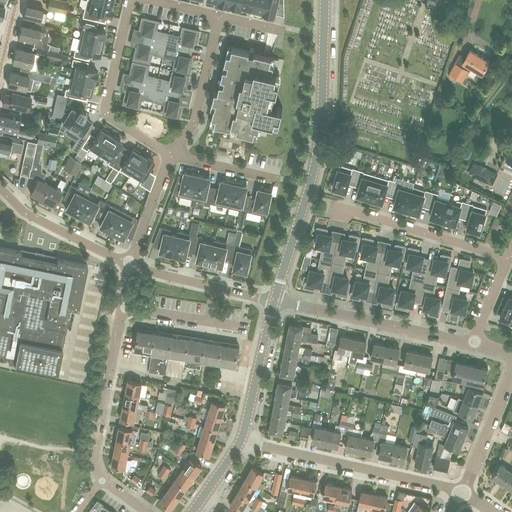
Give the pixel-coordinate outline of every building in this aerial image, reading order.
[(86,0),(82,17),(94,20),(96,14),(108,17),(108,16),(110,16),(111,9),(110,8),(111,5),(90,0),(86,0)] [(230,0),(229,6),(241,9),(241,8),(241,7),(242,0),(230,0)] [(242,0),(241,7),(241,8),(252,10),(254,0),(242,0)] [(254,0),(252,10),(263,13),(266,0),(254,0)] [(266,0),(263,13),(262,14),(274,17),(277,4),(284,5),(283,0),(266,0)] [(44,22),(46,13),(41,12),(42,6),(26,3),(23,17),(44,22)] [(66,8),(48,4),(47,10),(65,14),(66,8)] [(143,34),(142,39),(166,45),(168,33),(156,31),(159,21),(142,17),(140,27),(143,28),(142,31),(142,34),(143,34)] [(81,20),(80,26),(82,26),(79,39),(101,44),(102,40),(104,41),(106,33),(104,33),(104,32),(92,29),(94,23),(81,20)] [(33,47),(37,48),(37,47),(47,50),(49,44),(37,41),(39,34),(44,35),(46,28),(22,22),(18,38),(34,42),(33,47)] [(168,33),(166,45),(189,51),(191,45),(192,45),(193,43),(193,40),(197,41),(199,31),(183,27),(180,36),(168,33)] [(101,44),(79,39),(77,50),(74,50),(73,56),(85,59),(87,53),(99,56),(99,54),(101,55),(102,47),(101,47),(101,44)] [(151,54),(163,57),(166,45),(142,39),(141,45),(139,45),(139,47),(138,50),(134,49),(132,59),(149,63),(151,54)] [(189,51),(166,45),(163,57),(175,59),(173,69),(189,73),(192,63),(188,62),(189,59),(190,56),(188,56),(189,51)] [(20,68),(32,70),(34,71),(38,54),(60,59),(61,53),(47,50),(37,47),(37,48),(35,53),(33,53),(33,52),(16,48),(12,61),(22,63),(20,68)] [(210,125),(231,130),(266,138),(269,123),(278,125),(282,109),(273,107),(284,61),(228,48),(217,93),(214,92),(210,109),(213,110),(210,125)] [(481,74),(489,61),(469,49),(460,65),(455,62),(448,72),(462,80),(468,70),(465,68),(466,69),(468,66),(481,74)] [(73,77),(92,82),(93,78),(95,79),(97,71),(95,71),(95,70),(83,67),(85,61),(72,58),(71,64),(76,65),(73,77)] [(155,89),(158,78),(146,75),(148,66),(132,62),(129,72),(133,73),(132,75),(132,78),(133,78),(132,84),(155,89)] [(49,82),(51,75),(50,74),(34,71),(32,70),(30,77),(49,82)] [(7,85),(25,89),(28,76),(10,71),(7,85)] [(187,85),(189,75),(172,71),(170,81),(158,78),(155,89),(179,95),(181,90),(182,90),(183,87),(183,84),(187,85)] [(73,77),(70,76),(68,89),(65,88),(64,95),(76,98),(78,91),(89,94),(90,93),(91,93),(93,86),(91,85),(92,82),(73,77)] [(124,94),(122,104),(139,108),(141,98),(153,101),(155,89),(132,84),(130,89),(129,89),(128,92),(128,94),(124,94)] [(179,117),(182,107),(178,106),(179,104),(179,101),(178,101),(179,95),(155,89),(153,101),(165,104),(162,113),(179,117)] [(28,110),(30,100),(31,97),(12,93),(11,95),(5,94),(2,104),(28,110)] [(67,125),(81,134),(90,121),(84,117),(85,111),(79,110),(77,113),(71,109),(68,114),(64,111),(59,130),(63,132),(67,125)] [(32,138),(33,131),(18,127),(20,117),(0,112),(0,113),(0,134),(1,134),(2,131),(32,138)] [(99,153),(110,136),(107,134),(108,133),(102,129),(101,130),(100,130),(93,140),(88,136),(81,147),(87,151),(88,149),(99,155),(100,153),(99,153)] [(36,142),(54,146),(56,135),(38,132),(36,142)] [(71,149),(77,153),(85,140),(79,136),(71,149)] [(107,164),(113,167),(120,157),(114,153),(121,143),(120,142),(121,141),(114,137),(113,138),(110,136),(99,153),(100,153),(110,160),(107,164)] [(21,153),(23,144),(0,138),(0,152),(9,154),(9,150),(21,153)] [(33,157),(32,161),(38,162),(43,144),(36,143),(33,157)] [(363,152),(340,145),(338,152),(361,159),(363,152)] [(120,157),(113,167),(118,171),(121,167),(131,173),(131,174),(142,157),(139,155),(140,153),(134,149),(133,151),(131,150),(125,160),(120,157)] [(32,161),(33,157),(24,155),(20,175),(28,177),(32,161)] [(81,163),(69,155),(67,160),(72,163),(68,170),(75,174),(81,163)] [(146,159),(142,157),(131,174),(131,173),(129,175),(140,182),(139,184),(149,191),(154,178),(146,173),(153,162),(147,158),(146,159)] [(355,182),(358,169),(340,164),(338,171),(336,170),(334,177),(336,177),(333,187),(339,189),(338,191),(345,193),(349,180),(355,182)] [(358,169),(355,182),(361,183),(358,195),(369,198),(377,175),(358,169)] [(480,178),(479,181),(484,184),(485,181),(492,184),(497,174),(485,169),(481,179),(480,178)] [(41,172),(41,171),(37,179),(29,193),(41,198),(48,184),(42,181),(45,174),(41,172)] [(192,199),(197,176),(184,173),(182,184),(176,183),(172,195),(178,196),(192,199)] [(377,175),(369,198),(382,202),(386,191),(391,193),(395,180),(377,175)] [(197,176),(192,199),(204,202),(204,205),(210,206),(211,203),(210,203),(213,191),(207,190),(210,178),(197,176)] [(48,184),(41,198),(53,205),(64,184),(66,181),(60,178),(55,187),(48,184)] [(412,191),(413,191),(413,189),(401,185),(401,183),(395,180),(391,193),(397,195),(394,206),(406,210),(412,191)] [(210,203),(211,203),(229,207),(234,184),(233,183),(234,182),(227,181),(227,182),(221,181),(219,192),(213,191),(210,203)] [(248,212),(250,199),(244,198),(247,186),(241,185),(242,184),(235,182),(235,184),(234,184),(229,207),(240,210),(237,222),(244,223),(247,211),(248,212)] [(65,209),(77,215),(87,196),(88,194),(70,185),(64,196),(71,199),(65,209)] [(250,199),(248,212),(266,216),(271,192),(270,192),(271,190),(264,189),(264,190),(258,189),(256,200),(250,199)] [(428,204),(431,192),(426,190),(425,195),(413,191),(412,191),(406,210),(419,214),(422,202),(428,204)] [(448,202),(449,202),(450,200),(437,196),(438,194),(431,192),(428,204),(434,206),(431,217),(443,221),(448,202)] [(99,199),(98,202),(87,196),(77,215),(88,221),(92,215),(97,217),(99,213),(105,202),(99,199)] [(465,215),(468,203),(457,199),(456,204),(449,202),(448,202),(443,221),(456,225),(459,213),(465,215)] [(110,233),(122,211),(105,202),(99,213),(104,216),(99,227),(110,233)] [(487,208),(468,203),(465,215),(471,217),(467,230),(474,232),(475,230),(480,232),(483,222),(485,222),(487,215),(485,215),(487,208)] [(122,211),(110,233),(122,238),(127,228),(134,231),(138,219),(122,211)] [(332,261),(336,243),(330,241),(331,237),(326,236),(327,229),(317,226),(315,239),(318,240),(317,244),(323,246),(320,258),(332,261)] [(160,252),(173,255),(177,236),(170,234),(171,230),(160,227),(156,239),(163,241),(160,252)] [(239,239),(239,230),(230,231),(230,239),(239,239)] [(194,248),(197,236),(178,231),(177,236),(173,255),(186,258),(188,246),(194,248)] [(332,261),(344,263),(347,251),(353,253),(354,248),(357,249),(360,236),(350,234),(348,241),(343,240),(342,244),(336,243),(332,261)] [(197,236),(194,248),(199,249),(197,260),(209,263),(214,244),(201,241),(202,237),(197,236)] [(378,271),(382,253),(375,251),(376,247),(371,246),(373,239),(363,237),(360,249),(363,250),(362,255),(368,256),(366,268),(378,271)] [(225,255),(230,256),(233,244),(215,240),(214,244),(209,263),(222,266),(225,255)] [(252,248),(233,244),(230,256),(236,258),(233,269),(239,270),(239,272),(245,273),(245,272),(246,272),(252,248)] [(378,271),(390,273),(392,261),(399,262),(400,258),(403,258),(405,246),(395,244),(394,251),(389,250),(388,254),(382,253),(378,271)] [(0,354),(9,357),(8,362),(14,363),(14,365),(56,374),(65,330),(70,308),(77,309),(86,264),(56,258),(56,259),(42,256),(43,253),(42,252),(42,254),(35,252),(36,251),(35,251),(34,254),(20,252),(20,251),(0,246),(0,354)] [(428,260),(422,259),(423,257),(418,256),(419,249),(409,246),(406,259),(409,260),(408,264),(415,266),(412,278),(423,281),(428,260)] [(435,260),(435,262),(428,260),(423,281),(436,284),(438,271),(445,273),(446,268),(449,269),(452,256),(442,254),(440,261),(435,260)] [(307,273),(307,275),(304,275),(303,282),(305,282),(304,286),(314,288),(315,283),(320,284),(321,280),(327,281),(332,261),(320,258),(318,271),(311,269),(310,274),(307,273)] [(451,266),(447,286),(459,289),(461,281),(470,283),(473,271),(468,270),(470,260),(460,258),(458,268),(451,266)] [(332,261),(327,281),(334,282),(333,287),(338,288),(337,293),(347,295),(350,283),(347,282),(348,277),(341,276),(344,263),(332,261)] [(378,271),(366,268),(363,281),(357,279),(356,284),(353,283),(350,296),(360,298),(361,293),(366,294),(367,290),(373,291),(378,271)] [(378,271),(373,291),(379,292),(379,297),(384,298),(382,303),(392,305),(395,293),(392,292),(393,287),(387,286),(390,273),(378,271)] [(423,281),(412,278),(409,291),(402,289),(401,294),(398,293),(396,306),(406,308),(407,303),(412,304),(413,300),(419,301),(423,281)] [(423,281),(419,301),(425,302),(424,307),(429,308),(428,313),(438,316),(441,303),(438,302),(439,298),(433,296),(436,284),(423,281)] [(458,297),(459,289),(447,286),(442,309),(449,310),(447,318),(457,320),(459,310),(464,311),(467,299),(458,297)] [(511,310),(505,307),(500,317),(511,322),(511,326),(511,329),(511,310)] [(289,324),(287,336),(300,339),(301,333),(307,335),(308,334),(314,335),(316,329),(309,328),(289,324)] [(135,349),(152,351),(155,331),(138,329),(135,349)] [(149,370),(166,373),(172,334),(155,331),(152,351),(149,370)] [(172,334),(166,373),(182,376),(184,366),(186,357),(189,337),(172,334)] [(341,359),(348,361),(353,337),(341,334),(337,349),(335,348),(332,362),(340,364),(341,359)] [(336,337),(328,335),(326,343),(334,345),(336,337)] [(299,346),(300,339),(287,336),(284,349),(298,351),(299,346)] [(206,340),(189,337),(186,357),(184,366),(201,368),(202,360),(206,340)] [(366,340),(353,337),(348,361),(356,363),(357,354),(363,355),(366,340)] [(222,343),(206,340),(202,360),(219,362),(222,343)] [(371,357),(383,360),(386,345),(374,342),(371,357)] [(239,346),(222,343),(219,362),(236,365),(239,346)] [(399,347),(386,345),(383,360),(396,363),(399,347)] [(296,364),(298,352),(298,351),(284,349),(282,361),(296,364)] [(416,367),(419,352),(407,349),(404,364),(416,367)] [(432,355),(419,352),(416,367),(429,370),(432,355)] [(444,373),(445,368),(447,359),(439,357),(435,377),(442,379),(444,373)] [(484,385),(487,368),(447,359),(445,368),(454,370),(452,378),(471,382),(470,386),(481,391),(483,385),(484,385)] [(296,364),(282,361),(280,374),(293,376),(296,364)] [(363,373),(364,368),(365,362),(359,361),(356,372),(363,373)] [(128,380),(125,393),(139,396),(140,391),(143,391),(146,390),(146,386),(145,384),(141,383),(128,380)] [(289,397),(291,384),(278,381),(276,394),(289,397)] [(481,391),(470,386),(469,386),(462,383),(459,390),(466,392),(463,398),(477,404),(483,391),(481,391)] [(173,403),(177,390),(168,388),(165,401),(173,403)] [(196,396),(194,401),(200,403),(202,398),(205,391),(201,390),(198,389),(196,396)] [(441,393),(428,390),(424,403),(435,407),(438,400),(438,399),(441,393)] [(137,403),(139,396),(125,393),(123,405),(136,408),(147,411),(148,405),(137,403)] [(289,397),(276,394),(273,407),(287,409),(293,410),(300,412),(301,407),(288,404),(289,397)] [(477,404),(463,398),(458,396),(453,409),(458,412),(457,412),(472,418),(472,416),(474,417),(476,412),(475,411),(477,404)] [(221,417),(225,405),(212,400),(208,413),(221,417)] [(172,405),(165,404),(163,414),(169,415),(172,405)] [(134,421),(136,408),(123,405),(120,418),(134,421)] [(287,409),(273,407),(271,419),(284,422),(287,409)] [(221,417),(208,413),(204,425),(218,429),(221,417)] [(375,416),(375,425),(385,426),(385,416),(375,416)] [(282,434),(284,422),(271,419),(269,431),(282,434)] [(434,421),(432,426),(454,435),(463,439),(468,427),(454,421),(451,427),(447,425),(447,426),(434,421)] [(511,426),(504,422),(500,429),(511,436),(511,426)] [(218,429),(204,425),(200,438),(214,442),(218,429)] [(300,438),(307,439),(310,427),(302,425),(300,438)] [(408,440),(414,442),(416,432),(418,427),(412,425),(408,440)] [(118,426),(116,439),(130,442),(135,443),(137,430),(118,426)] [(315,427),(312,441),(325,444),(328,429),(320,427),(316,426),(315,427)] [(434,468),(447,471),(450,459),(449,459),(453,448),(459,450),(463,439),(454,435),(432,426),(430,430),(447,437),(444,444),(445,444),(440,456),(436,456),(434,468)] [(377,440),(380,429),(373,427),(372,433),(368,437),(361,436),(358,451),(371,453),(374,439),(377,440)] [(154,442),(162,442),(161,429),(153,430),(154,442)] [(328,429),(325,444),(338,446),(341,432),(341,431),(335,430),(328,429)] [(379,455),(391,458),(394,443),(385,441),(388,430),(380,429),(377,440),(381,441),(379,455)] [(428,466),(433,445),(425,443),(427,434),(416,432),(414,442),(413,445),(419,446),(415,464),(428,466)] [(345,448),(358,451),(361,436),(349,433),(345,448)] [(214,442),(200,438),(197,450),(210,454),(214,442)] [(116,439),(113,452),(127,454),(130,442),(116,439)] [(404,461),(407,446),(394,443),(391,458),(404,461)] [(191,453),(183,449),(177,446),(174,452),(188,458),(191,453)] [(505,458),(508,448),(503,446),(500,456),(505,458)] [(126,460),(127,454),(113,452),(111,465),(125,468),(126,460)] [(190,458),(188,460),(182,469),(194,477),(201,466),(190,458)] [(492,475),(502,482),(510,470),(500,463),(492,475)] [(165,465),(162,469),(167,473),(170,469),(165,465)] [(256,486),(259,481),(264,473),(252,467),(244,479),(256,486)] [(167,473),(162,469),(158,474),(164,478),(167,473)] [(175,479),(186,487),(194,477),(182,469),(175,479)] [(511,470),(510,470),(502,482),(511,488),(511,470)] [(277,493),(282,473),(276,472),(271,492),(277,493)] [(134,475),(131,479),(136,483),(140,479),(134,475)] [(288,488),(300,491),(303,478),(291,475),(288,488)] [(316,480),(303,478),(300,491),(313,494),(316,480)] [(168,489),(179,497),(186,487),(175,479),(168,489)] [(244,479),(237,492),(249,499),(256,486),(244,479)] [(326,483),(323,496),(336,499),(339,485),(326,483)] [(352,488),(339,485),(336,499),(335,505),(332,511),(339,511),(340,507),(341,508),(342,500),(349,502),(352,488)] [(150,486),(146,491),(152,495),(156,490),(150,486)] [(179,497),(168,489),(160,500),(172,508),(179,497)] [(277,506),(284,507),(287,491),(281,490),(277,506)] [(364,511),(370,511),(372,507),(375,493),(362,490),(359,504),(366,505),(364,511),(365,511),(364,511)] [(249,499),(237,492),(229,505),(241,511),(249,499)] [(388,496),(375,493),(372,507),(385,510),(388,496)] [(263,501),(257,497),(254,502),(260,505),(263,501)] [(395,498),(392,511),(397,511),(399,511),(402,500),(395,498)] [(96,511),(98,511),(103,505),(100,502),(96,500),(94,504),(90,508),(96,511)] [(257,511),(260,505),(254,502),(251,507),(257,511)] [(412,511),(429,511),(430,511),(419,503),(412,511)]
